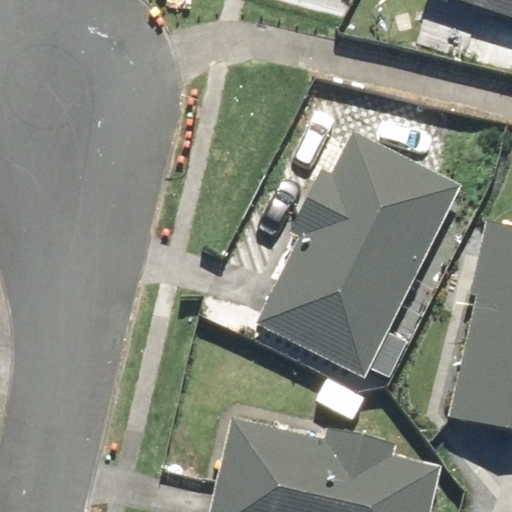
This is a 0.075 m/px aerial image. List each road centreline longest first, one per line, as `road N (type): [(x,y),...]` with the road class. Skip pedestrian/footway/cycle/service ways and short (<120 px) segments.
road 1 (unknown): [(47,0),(511,101)]
road 2 (residential): [(32,511),(87,259),(64,91)]
